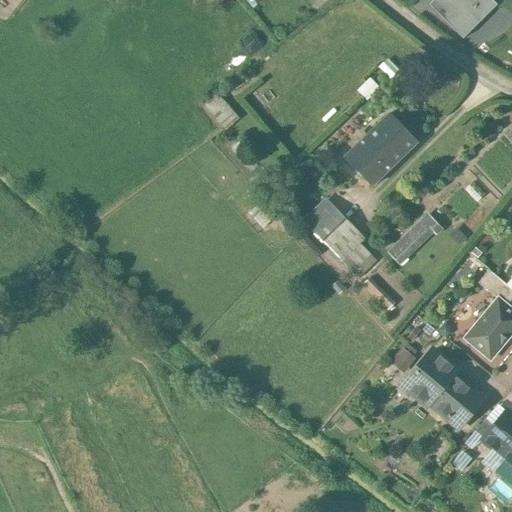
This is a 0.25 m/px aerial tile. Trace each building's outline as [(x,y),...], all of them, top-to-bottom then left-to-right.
[(491,0),(434,0),(429,5),(463,39),(497,5),(491,0)] [(236,117),(215,93),(203,103),(224,127),(236,117)] [(390,114),(344,159),(371,188),(417,143),(390,114)] [(247,155),(238,144),(234,148),(243,159),(247,155)] [(262,202),(250,213),(263,228),(275,216),(262,202)] [(363,236),(329,202),(306,224),(339,259),(357,242),(363,236)] [(428,215),(388,254),(398,265),(433,231),(435,234),(442,229),(428,215)] [(321,254),(299,231),(296,234),(318,257),(321,254)] [(357,242),(339,259),(351,271),(369,254),(357,242)] [(369,254),(351,271),(358,279),(376,261),(369,254)] [(511,298),(511,290),(489,270),(478,283),(497,299),(498,299),(506,306),(511,298)] [(394,304),(369,279),(363,284),(389,310),(394,304)] [(344,290),(337,282),(332,286),(339,294),(344,290)] [(497,299),(464,339),(490,360),(511,333),(511,310),(506,306),(498,299),(497,299)] [(405,369),(414,354),(401,346),(392,361),(405,369)] [(453,369),(432,351),(409,379),(417,386),(411,393),(425,404),(427,402),(459,428),(482,400),(454,377),(453,369)] [(511,417),(506,413),(493,428),(484,440),(483,440),(511,464),(511,417)] [(493,428),(484,420),(474,432),(484,440),(493,428)]
